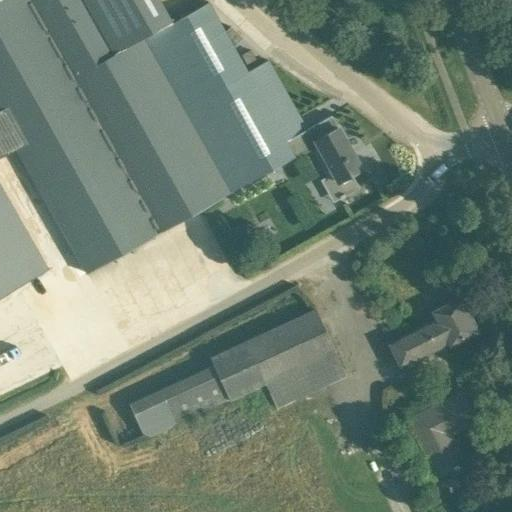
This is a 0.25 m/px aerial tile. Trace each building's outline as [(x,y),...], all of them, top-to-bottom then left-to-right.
[(0,0),(0,117),(82,264),(86,273),(220,198),(220,197),(291,158),(281,139),(305,127),(268,60),(248,72),(233,47),(242,38),(231,26),(225,32),(208,2),(172,22),(159,0),(0,0)] [(250,50),(241,55),(246,64),(255,59),(250,50)] [(361,169),(331,115),(306,129),(285,142),(293,156),(295,160),(312,152),(336,196),(355,185),(350,175),(361,169)] [(0,158),(0,287),(55,257),(0,158)] [(420,259),(431,247),(420,237),(409,249),(420,259)] [(82,264),(75,268),(79,277),(86,273),(82,264)] [(388,342),(397,360),(401,368),(446,344),(448,347),(460,340),(478,331),(460,297),(430,312),(433,319),(388,342)] [(213,365),(128,404),(145,438),(264,383),(277,408),(346,375),(315,309),(209,357),(213,365)] [(448,434),(475,420),(462,393),(408,420),(436,476),(463,462),(448,434)]
